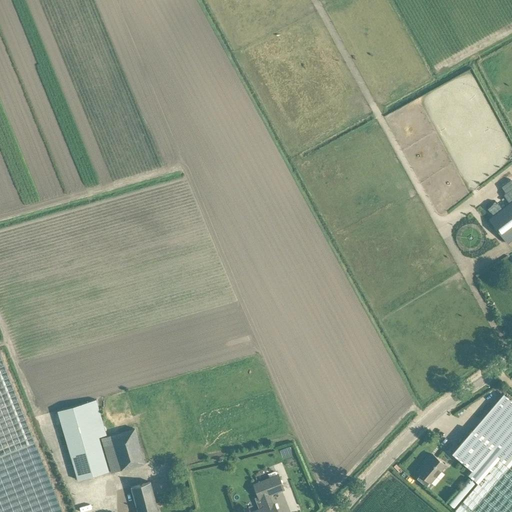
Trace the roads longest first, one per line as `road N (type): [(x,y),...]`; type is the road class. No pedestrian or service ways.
road 1 (unclassified): [(339,511),(418,429),(511,358)]
road 2 (unknown): [(508,360),(462,275),(511,242)]
